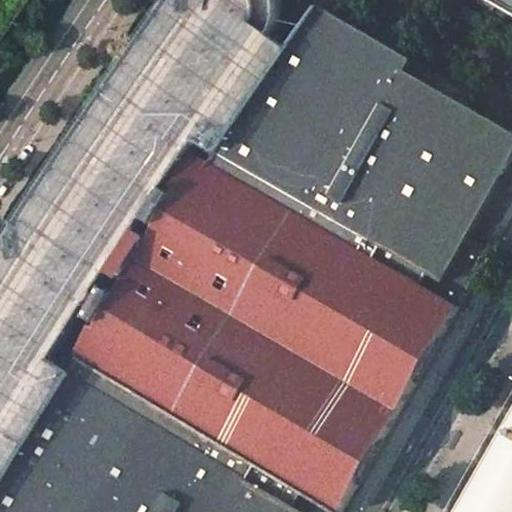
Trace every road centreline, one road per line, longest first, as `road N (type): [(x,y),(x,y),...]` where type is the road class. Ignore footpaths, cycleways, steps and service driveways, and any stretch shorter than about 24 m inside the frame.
road 1 (tertiary): [(0,142),(99,0)]
road 2 (unclassified): [(511,62),(400,0)]
